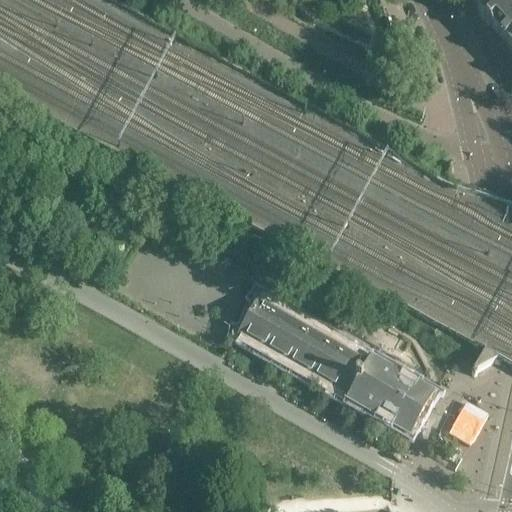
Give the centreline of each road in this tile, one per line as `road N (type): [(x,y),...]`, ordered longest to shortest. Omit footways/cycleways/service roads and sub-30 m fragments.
road 1 (tertiary): [(478,158),(511,317)]
road 2 (unclassified): [(507,179),(458,58)]
